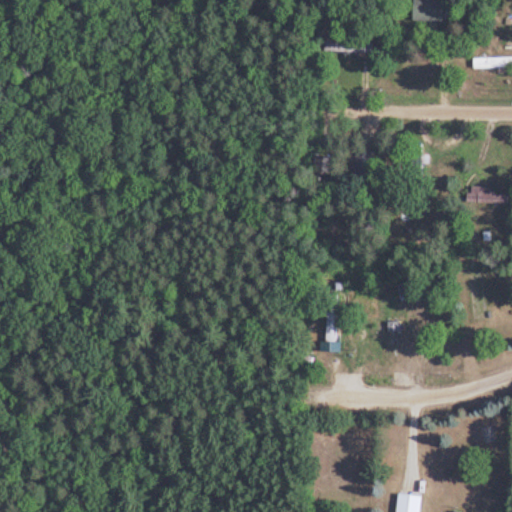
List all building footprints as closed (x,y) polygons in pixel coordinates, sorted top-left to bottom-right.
[(417,0),(417,22),(449,22),(449,0),(417,0)] [(328,54),(376,54),(376,43),(328,43),(328,54)] [(511,57),(477,58),(477,69),(511,68),(511,57)] [(448,63),(407,62),(407,72),(448,73),(448,63)] [(358,211),(377,211),(378,152),(359,152),(358,211)] [(316,199),(333,199),(333,157),(316,157),(316,199)] [(432,165),(432,157),(419,158),(420,166),(432,165)] [(400,511),(423,511),(426,496),(402,494),(400,511)]
